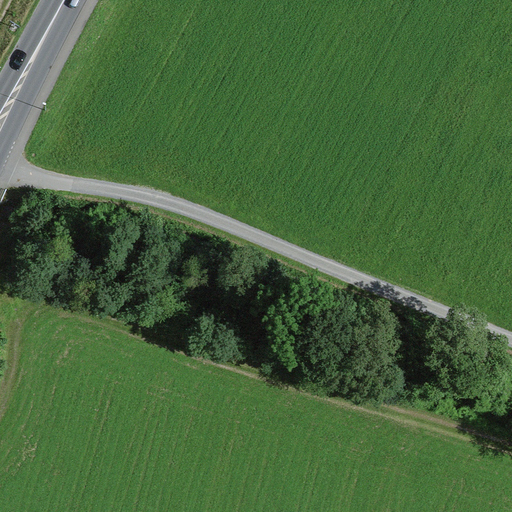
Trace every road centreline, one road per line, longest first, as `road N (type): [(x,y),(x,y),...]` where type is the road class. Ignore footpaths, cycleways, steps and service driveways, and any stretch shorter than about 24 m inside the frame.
road 1 (track): [(0,414),(13,329),(39,305),(511,443)]
road 2 (track): [(511,343),(187,210),(0,169)]
road 3 (primary): [(64,0),(0,121)]
